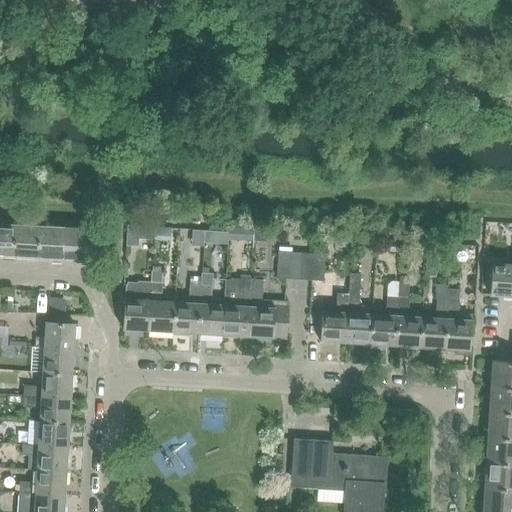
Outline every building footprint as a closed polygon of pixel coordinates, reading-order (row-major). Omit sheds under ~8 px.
[(0,255),(14,256),(16,224),(0,223),(0,255)] [(14,256),(38,258),(40,226),(16,224),(14,256)] [(230,231),(229,239),(253,241),(254,227),(230,225),(230,231)] [(38,258),(62,259),(64,227),(40,226),(38,258)] [(127,239),(126,245),(137,246),(138,227),(127,226),(127,239)] [(64,227),(62,259),(87,260),(88,228),(64,227)] [(154,228),(153,241),(169,242),(170,229),(154,228)] [(342,233),(341,242),(351,243),(351,233),(342,233)] [(389,240),(388,250),(401,251),(402,241),(389,240)] [(277,277),(289,278),(291,251),(279,250),(277,277)] [(289,278),(301,279),(302,252),(291,251),(289,278)] [(301,279),(312,280),(313,253),(302,252),(301,279)] [(313,253),(312,280),(324,280),(326,253),(313,253)] [(427,259),(426,275),(435,275),(437,259),(427,259)] [(490,294),(511,295),(511,264),(492,263),(490,294)] [(201,284),(198,333),(223,334),(225,305),(212,304),(212,285),(213,274),(212,274),(202,273),(201,284)] [(349,294),(346,342),(370,343),(373,313),(374,306),(360,305),(360,294),(362,274),(350,273),(349,294)] [(248,336),(251,288),(251,279),(251,278),(240,277),(240,289),(226,288),(225,305),(223,334),(248,336)] [(251,288),(248,336),(274,337),(274,336),(276,300),(261,300),(263,280),(251,279),(251,288)] [(125,298),(123,328),(149,330),(152,281),(139,281),(137,282),(127,281),(127,283),(126,283),(125,298)] [(149,330),(173,331),(175,301),(162,301),(163,282),(152,281),(149,330)] [(173,331),(198,333),(201,284),(190,284),(189,302),(175,301),(173,331)] [(399,297),(396,345),(421,346),(423,316),(421,316),(409,315),(410,298),(408,298),(409,284),(399,284),(399,297)] [(436,287),(436,299),(437,299),(446,300),(447,289),(447,288),(436,287)] [(448,300),(445,348),(470,349),(472,319),(472,315),(458,314),(459,290),(447,289),(446,300),(448,300)] [(322,323),(321,340),(346,342),(349,294),(338,293),(337,307),(323,306),(323,310),(322,323)] [(373,313),(370,343),(371,343),(396,345),(399,297),(387,296),(387,307),(374,306),(373,313)] [(49,298),(49,313),(60,314),(60,298),(49,298)] [(421,311),(421,316),(423,316),(421,346),(445,348),(448,300),(446,300),(437,299),(436,299),(435,312),(421,311)] [(276,300),(274,336),(287,337),(289,301),(276,300)] [(46,327),(44,348),(73,350),(75,325),(46,323),(46,327)] [(44,348),(43,372),(71,374),(73,350),(44,348)] [(511,361),(494,360),(492,385),(511,386),(511,361)] [(24,385),(23,395),(70,398),(71,374),(43,372),(42,386),(24,385)] [(511,386),(492,385),(490,410),(511,411),(511,386)] [(40,407),(40,421),(68,423),(70,398),(23,395),(22,406),(40,407)] [(511,411),(490,410),(489,436),(511,437),(511,411)] [(40,421),(38,445),(67,447),(68,423),(40,421)] [(294,436),(292,476),(301,477),(300,488),(317,489),(316,502),(344,503),(343,511),(382,511),(383,511),(384,490),(385,480),(376,480),(377,454),(332,451),(333,439),(294,436)] [(487,461),(511,462),(511,437),(489,436),(487,461)] [(22,444),(22,455),(29,456),(28,469),(37,470),(65,471),(67,447),(38,445),(22,444)] [(511,462),(487,461),(485,486),(511,487),(511,462)] [(19,483),(19,493),(64,496),(65,471),(37,470),(36,484),(19,483)] [(511,511),(511,487),(485,486),(484,511),(496,511),(511,511)] [(279,489),(278,509),(289,509),(290,489),(279,489)] [(18,504),(17,511),(62,511),(64,496),(19,493),(18,504)]
